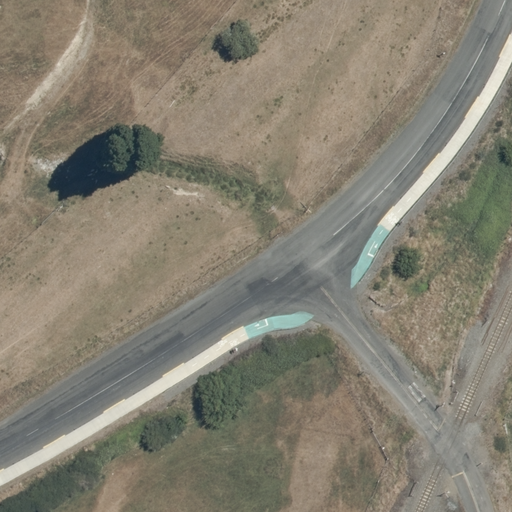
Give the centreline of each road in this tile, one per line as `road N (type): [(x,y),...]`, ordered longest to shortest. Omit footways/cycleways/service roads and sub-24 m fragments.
road 1 (unclassified): [(0,445),(98,394),(301,264)]
road 2 (unclassified): [(301,264),(450,103),(503,0)]
road 3 (unclassified): [(301,264),(450,440),(476,511)]
